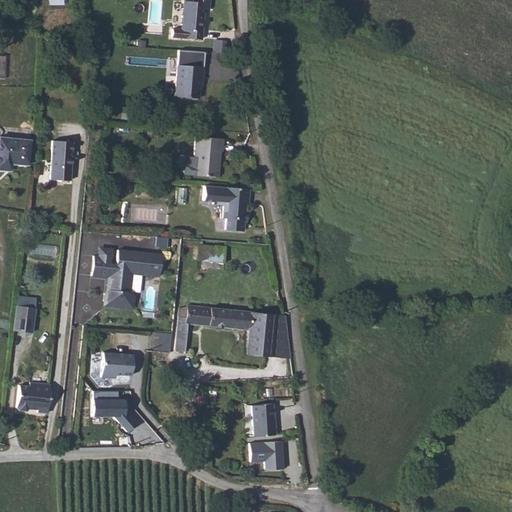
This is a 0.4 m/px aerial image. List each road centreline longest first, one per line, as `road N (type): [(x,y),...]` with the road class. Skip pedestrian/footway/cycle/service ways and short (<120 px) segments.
road 1 (unclassified): [(309,498),(244,0)]
road 2 (residential): [(0,462),(144,456),(235,491),(309,498)]
road 3 (unknown): [(44,460),(62,319)]
